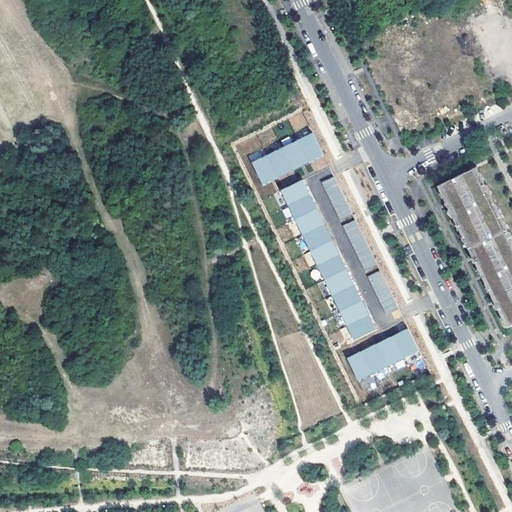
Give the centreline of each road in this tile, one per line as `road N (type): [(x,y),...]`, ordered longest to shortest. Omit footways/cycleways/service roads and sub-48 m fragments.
road 1 (residential): [(442,292),(381,322),(312,179),(372,149)]
road 2 (residential): [(392,0),(428,75),(511,35)]
road 3 (residential): [(299,0),(372,149)]
road 4 (residential): [(386,178),(511,116)]
road 5 (residential): [(386,178),(442,292)]
